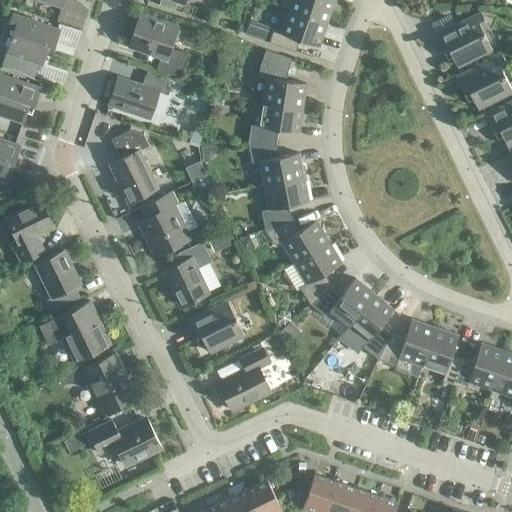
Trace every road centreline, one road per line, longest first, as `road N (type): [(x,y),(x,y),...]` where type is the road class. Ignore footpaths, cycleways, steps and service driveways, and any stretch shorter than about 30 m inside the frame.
road 1 (residential): [(511,490),(283,411),(212,444),(60,143),(108,0)]
road 2 (residential): [(511,325),(399,273),(346,214),(332,179),(337,69)]
road 3 (residential): [(385,0),(511,252)]
